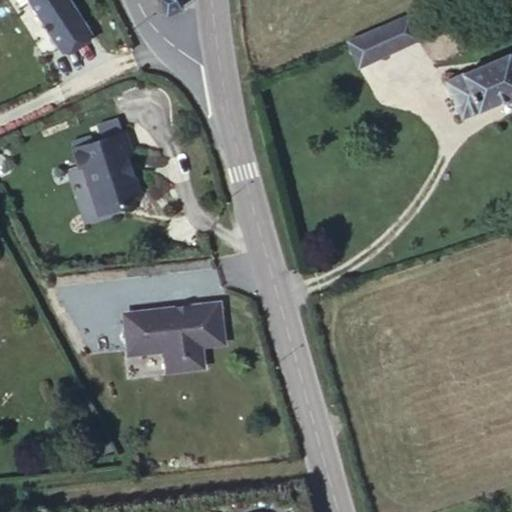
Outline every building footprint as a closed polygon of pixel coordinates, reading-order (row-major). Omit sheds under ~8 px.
[(21,0),(51,49),(79,33),(57,0),(21,0)] [(171,0),(151,0),(158,15),(172,8),(171,0)] [(400,14),(339,40),(348,64),(409,37),(400,14)] [(454,116),(511,88),(511,44),(437,79),(454,116)] [(90,211),(115,204),(114,197),(131,192),(120,154),(123,152),(117,130),(65,145),(70,164),(75,162),(90,211)] [(161,370),(197,364),(193,341),(218,338),(213,305),(198,307),(197,303),(134,311),(134,315),(119,317),(123,349),(139,348),(140,350),(159,347),(161,370)]
